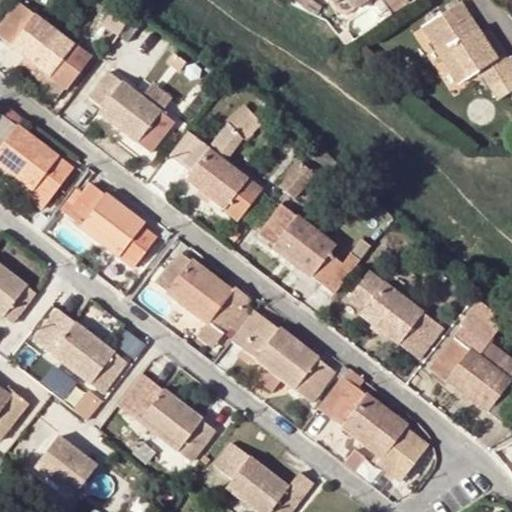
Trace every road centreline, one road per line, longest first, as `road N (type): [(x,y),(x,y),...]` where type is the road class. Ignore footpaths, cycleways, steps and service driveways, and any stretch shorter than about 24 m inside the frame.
road 1 (residential): [(474,452),(0,84)]
road 2 (residential): [(0,219),(391,511)]
